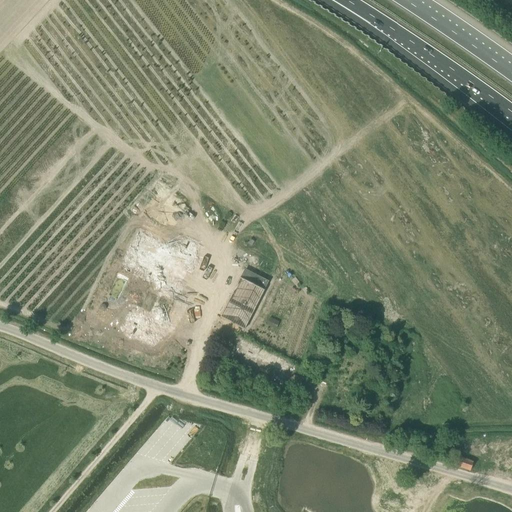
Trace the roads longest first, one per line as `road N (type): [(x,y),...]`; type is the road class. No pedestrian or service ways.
road 1 (unclassified): [(252,414),(132,380),(0,328)]
road 2 (unclassified): [(511,489),(264,418)]
road 3 (motorway): [(343,0),(511,112)]
road 4 (unknown): [(132,380),(21,511)]
road 5 (motorway): [(511,73),(404,0)]
